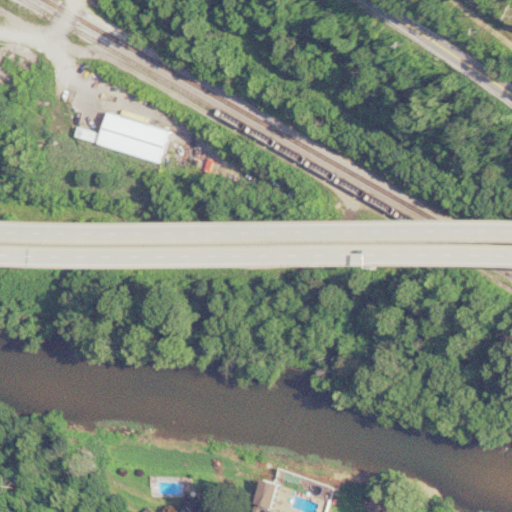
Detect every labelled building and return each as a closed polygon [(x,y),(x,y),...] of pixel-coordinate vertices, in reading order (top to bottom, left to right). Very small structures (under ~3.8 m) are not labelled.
[(89,126),(85,138),(172,164),(182,131),(120,112),(113,133),(89,126)] [(155,475),(201,479),(199,499),(154,495),(155,475)] [(268,511),(280,478),(298,485),(290,509),(298,511),(268,511)] [(216,511),(191,494),(178,511),(216,511)] [(192,511),(205,495),(224,508),(221,511),(192,511)]
